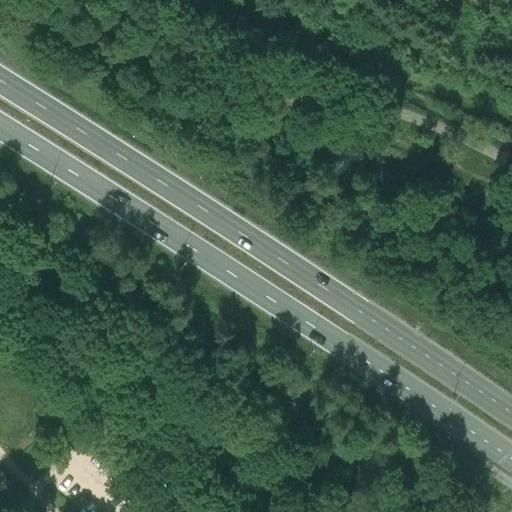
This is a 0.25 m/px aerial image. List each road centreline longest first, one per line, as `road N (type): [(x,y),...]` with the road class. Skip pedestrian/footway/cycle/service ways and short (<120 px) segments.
road 1 (trunk): [(0,129),(511,462)]
road 2 (trunk): [(511,415),(0,83)]
